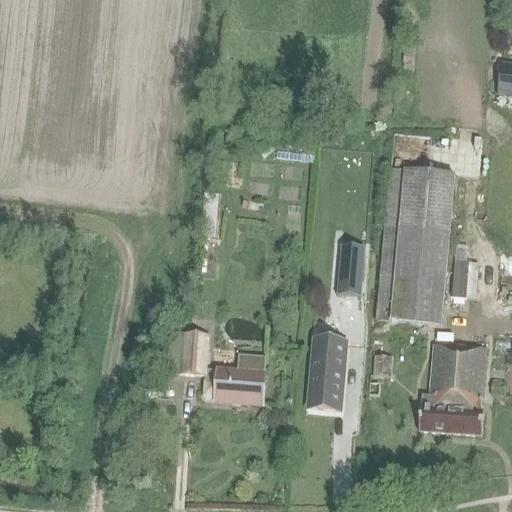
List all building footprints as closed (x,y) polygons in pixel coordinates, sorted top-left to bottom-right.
[(511,68),(506,68),(502,100),(511,101),(511,68)] [(459,181),(395,174),(381,325),(445,331),(459,181)] [(219,197),(204,196),(201,240),(216,242),(219,197)] [(341,249),(337,299),(361,301),(365,251),(341,249)] [(210,338),(162,334),(159,376),(207,379),(210,338)] [(311,395),(309,411),(318,412),(339,414),(345,346),(324,344),(324,345),(315,344),(311,395)] [(426,400),(426,401),(423,436),(484,441),(485,417),(482,417),(483,405),(487,405),(490,354),(439,351),(435,401),(426,400)] [(205,382),(204,400),(215,400),(214,404),(263,408),(265,376),(263,376),(264,362),(263,362),(242,360),(241,375),(217,373),(216,383),(205,382)] [(395,363),(379,362),(378,382),(394,383),(395,363)] [(371,398),(379,398),(380,386),(372,386),(367,386),(367,397),(371,398)] [(332,495),(336,415),(306,414),(305,457),(292,457),(291,494),(332,495)]
